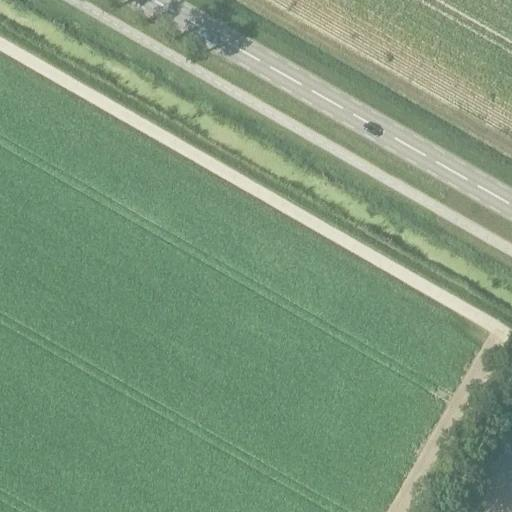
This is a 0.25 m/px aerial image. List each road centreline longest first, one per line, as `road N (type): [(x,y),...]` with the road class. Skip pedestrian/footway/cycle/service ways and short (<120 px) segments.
road 1 (track): [(511,343),(0,47)]
road 2 (primary): [(511,206),(150,0)]
